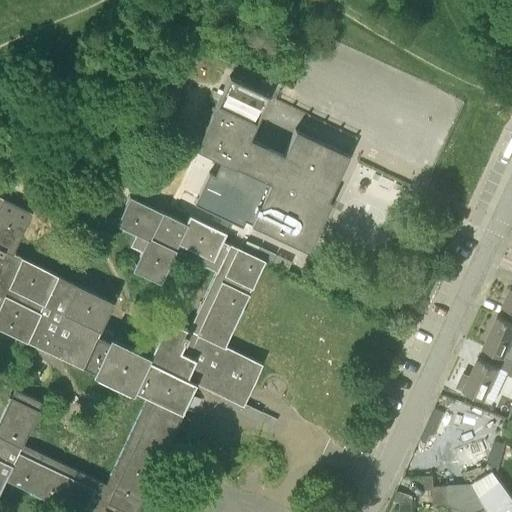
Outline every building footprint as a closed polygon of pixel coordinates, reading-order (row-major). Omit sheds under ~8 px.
[(235,165),(259,177),(271,152),(257,145),(258,142),(248,137),(268,95),(229,76),(195,148),(235,166),(235,165)] [(327,198),(347,157),(348,154),(294,129),(284,158),(271,152),(259,177),(240,218),(250,222),(307,250),(331,200),(327,198)] [(0,488),(5,478),(76,511),(135,511),(181,415),(183,410),(178,408),(192,380),(242,403),(250,384),(261,362),(224,344),(264,262),(237,249),(221,242),(226,231),(188,213),(185,221),(129,195),(115,223),(134,232),(129,244),(140,249),(132,268),(159,281),(174,250),(216,270),(188,328),(166,318),(148,354),(110,335),(108,339),(96,333),(112,299),(12,252),(31,211),(4,198),(0,195),(0,488)] [(511,308),(511,286),(502,304),(511,308)] [(511,308),(506,319),(497,315),(483,347),(491,351),(491,350),(503,356),(511,360),(511,340),(510,340),(511,336),(511,308)] [(457,386),(464,389),(485,399),(499,367),(508,371),(511,361),(511,360),(503,356),(491,350),(491,351),(486,361),(478,357),(470,376),(463,373),(457,386)] [(496,511),(511,503),(511,497),(500,479),(480,493),(486,505),(489,511),(496,511)] [(433,485),(434,507),(449,506),(448,484),(433,485)] [(412,511),(413,502),(400,502),(399,511),(412,511)]
